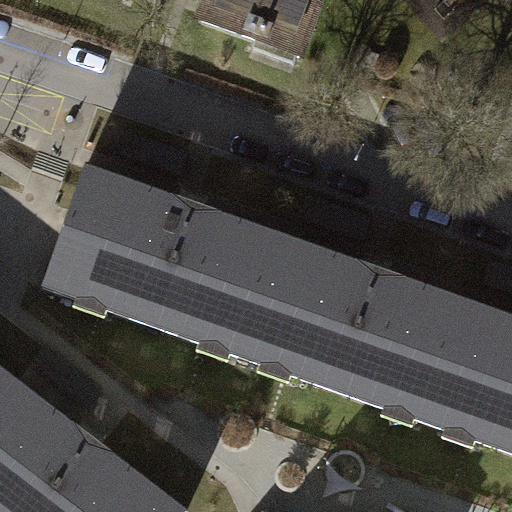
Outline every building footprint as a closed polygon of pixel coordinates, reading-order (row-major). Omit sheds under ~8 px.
[(297,56),(316,0),(206,0),(199,21),(297,56)] [(163,182),(173,144),(126,132),(116,169),(163,182)] [(33,289),(222,354),(264,233),(76,168),(33,289)] [(449,298),(264,233),(222,354),(406,419),(449,298)] [(511,456),(511,320),(449,298),(406,419),(511,456)] [(176,511),(0,376),(0,511),(176,511)]
